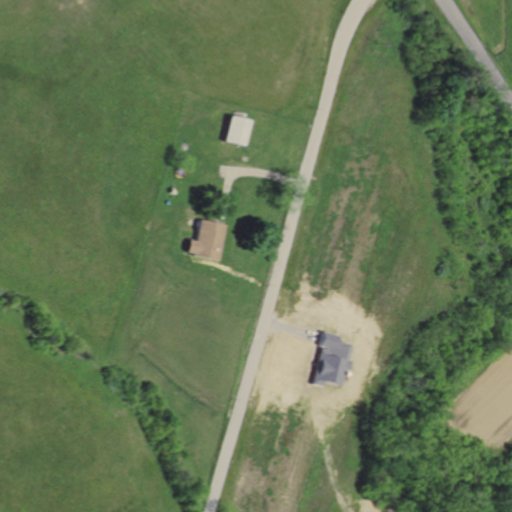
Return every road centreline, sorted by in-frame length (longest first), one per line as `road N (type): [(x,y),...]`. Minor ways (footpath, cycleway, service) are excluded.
road 1 (residential): [(210,511),(362,0)]
road 2 (residential): [(445,0),(511,104)]
